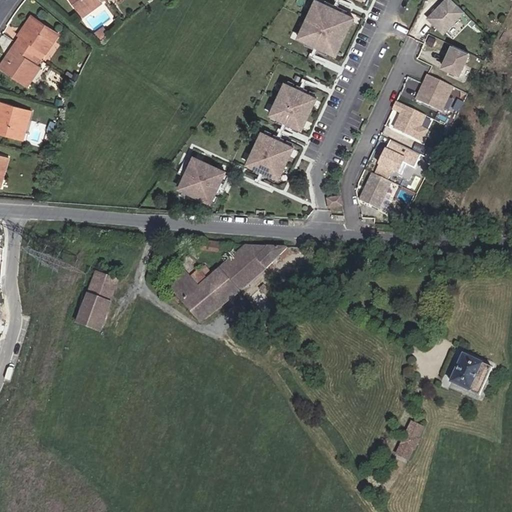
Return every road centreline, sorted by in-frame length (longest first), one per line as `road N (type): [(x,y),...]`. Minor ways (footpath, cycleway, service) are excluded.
road 1 (residential): [(511,233),(279,230),(17,207)]
road 2 (unknown): [(356,233),(353,175),(406,60)]
road 3 (residential): [(17,207),(14,324),(0,372)]
